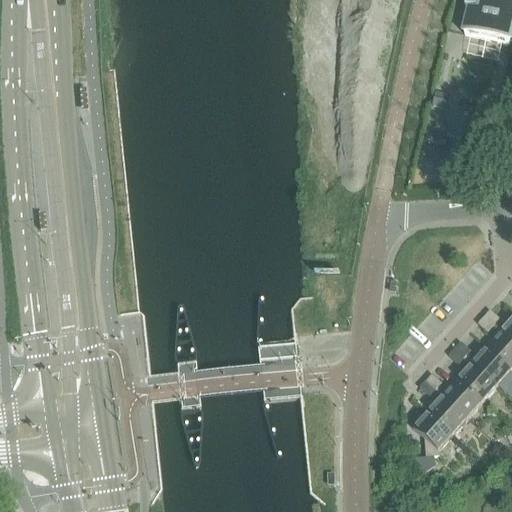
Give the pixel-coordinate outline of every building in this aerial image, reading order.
[(328,26),(319,71),(384,85),(397,24),(399,24),(397,0),(330,0),(332,26),(328,26)] [(465,35),(465,37),(508,47),(508,46),(511,37),(511,36),(511,0),(467,0),(466,12),(467,12),(468,12),(472,12),(467,29),(466,35),(465,35)] [(449,99),(437,96),(434,108),(446,111),(449,99)] [(484,320),(494,328),(500,322),(490,313),(484,320)] [(494,328),(484,320),(478,326),(488,335),(494,328)] [(511,321),(501,334),(511,344),(511,321)] [(511,344),(501,334),(486,350),(511,373),(511,344)] [(455,352),(465,360),(471,354),(461,345),(455,352)] [(511,373),(486,350),(472,366),(498,390),(511,374),(511,373)] [(465,360),(455,352),(449,358),(459,367),(465,360)] [(472,366),(457,382),(483,406),(498,390),(472,366)] [(426,384),(436,392),(442,386),(432,377),(426,384)] [(457,382),(443,398),(469,422),(483,406),(457,382)] [(436,392),(426,384),(420,391),(430,399),(436,392)] [(469,422),(443,398),(428,414),(454,438),(469,422)] [(454,438),(428,414),(413,431),(425,442),(426,460),(440,459),(440,454),(454,438)]
